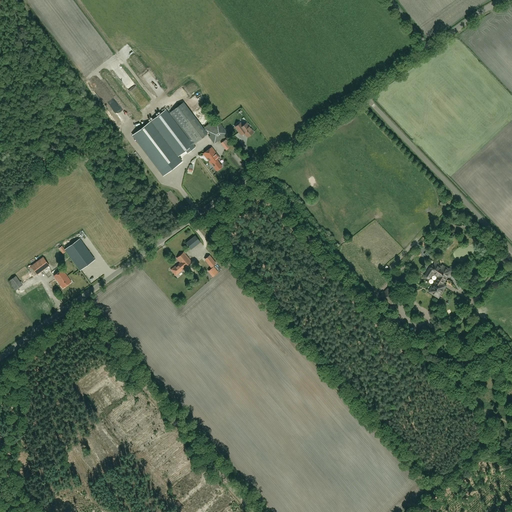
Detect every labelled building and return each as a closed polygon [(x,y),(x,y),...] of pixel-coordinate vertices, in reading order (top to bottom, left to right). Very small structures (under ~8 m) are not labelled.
[(186,154),(195,147),(193,145),(201,139),(197,133),(189,139),(188,140),(174,120),(166,110),(134,134),(160,170),(164,167),(167,172),(182,161),(178,156),(185,151),(186,154)] [(214,144),(224,136),(228,133),(227,132),(216,118),(204,127),(203,128),(206,133),(208,132),(210,135),(208,136),(214,144)] [(241,135),(244,133),(247,137),(253,132),(249,127),(250,126),(248,123),(247,124),(246,123),(242,126),(240,123),(235,127),(239,132),(241,135)] [(228,140),(222,142),(227,151),(232,148),(228,140)] [(216,171),(219,169),(222,166),(217,160),(219,158),(211,147),(203,153),(211,164),(216,171)] [(195,235),(186,243),(191,249),(200,242),(195,235)] [(65,249),(80,268),(93,258),(78,239),(65,249)] [(191,262),(184,252),(177,258),(180,262),(171,270),(176,275),(182,270),(182,269),(184,267),(184,268),(191,262)] [(209,255),(205,259),(211,267),(215,263),(209,255)] [(32,266),(37,274),(49,265),(43,258),(32,266)] [(442,268),(437,266),(437,265),(438,264),(437,264),(436,263),(434,263),(433,263),(431,264),(430,265),(425,273),(425,275),(425,277),(426,278),(428,279),(430,279),(431,277),(434,273),(439,276),(429,291),(434,294),(438,296),(439,294),(441,290),(442,291),(445,285),(442,283),(448,274),(450,276),(453,271),(450,269),(449,271),(442,267),(442,268)] [(214,266),(209,270),(213,277),(219,273),(214,266)] [(63,288),(71,282),(62,269),(53,275),(63,288)] [(405,276),(401,280),(407,285),(410,282),(405,276)] [(39,306),(52,300),(44,283),(31,290),(39,306)] [(388,289),(381,295),(391,305),(398,299),(388,289)] [(427,330),(424,326),(415,335),(418,339),(427,330)]
